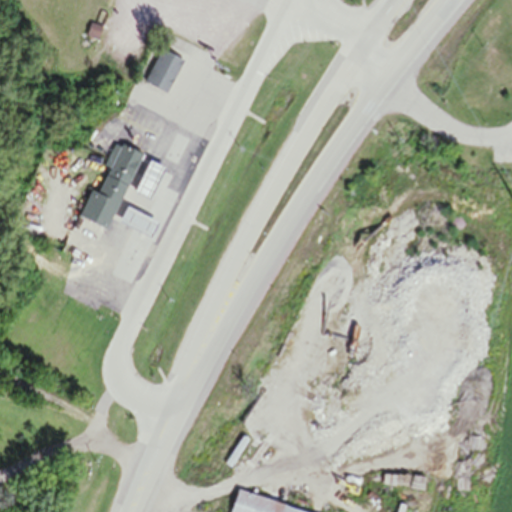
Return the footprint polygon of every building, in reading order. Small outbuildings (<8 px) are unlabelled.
[(160,53),(183,66),(165,97),(143,84),(160,53)] [(78,220),(90,195),(97,199),(110,173),(101,169),(113,145),(140,158),(104,233),(78,220)] [(133,196),(149,161),(163,167),(147,202),(133,196)] [(117,225),(124,211),(153,224),(147,239),(117,225)] [(231,511),(293,511),(236,497),(231,511)]
